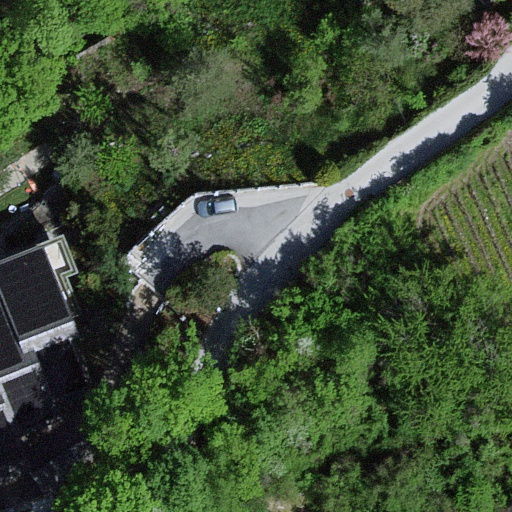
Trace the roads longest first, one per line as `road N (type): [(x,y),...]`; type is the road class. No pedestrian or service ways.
road 1 (residential): [(511,75),(215,274),(122,379),(53,511)]
road 2 (motorway): [(511,221),(19,511)]
